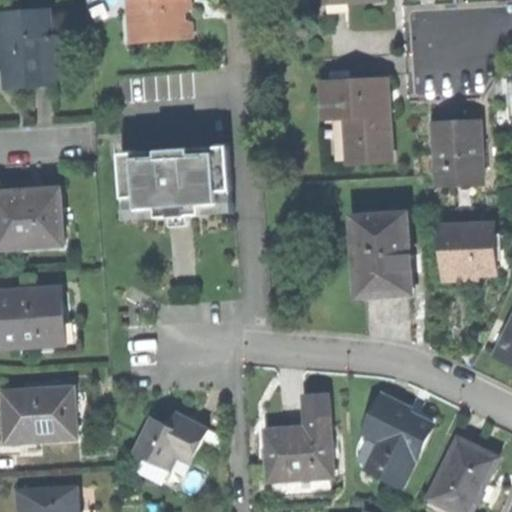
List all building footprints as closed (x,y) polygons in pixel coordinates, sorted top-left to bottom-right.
[(131,0),(134,39),(141,39),(139,0),(131,0)] [(139,0),(141,39),(185,36),(184,8),(179,8),(173,3),(173,0),(139,0)] [(185,36),(193,36),(191,0),(173,0),(173,3),(179,8),(184,8),(185,36)] [(5,14),(10,83),(34,82),(56,80),(53,33),(52,11),(5,14)] [(68,32),(53,33),(56,80),(71,79),(68,32)] [(383,78),(323,81),(325,115),(349,114),(351,158),(394,156),(391,107),(384,108),(383,92),(383,78)] [(335,157),(344,157),(343,120),(334,120),(335,157)] [(463,123),(439,124),(441,182),(487,181),(485,122),(463,123)] [(230,145),(122,152),(125,216),(141,215),(141,209),(159,208),(160,217),(183,215),(203,214),(202,204),(221,203),(221,210),(235,210),(235,200),(231,201),(230,187),(233,187),(230,145)] [(0,204),(1,218),(2,242),(21,241),(21,246),(65,244),(63,190),(44,191),(44,187),(28,188),(28,196),(0,197),(0,204)] [(357,215),(362,292),(386,290),(414,288),(412,266),(417,266),(416,251),(411,251),(408,212),(357,215)] [(446,224),(449,278),(461,278),(477,277),(477,271),(498,270),(496,222),(446,224)] [(0,309),(1,320),(2,346),(23,345),(66,343),(65,320),(63,289),(0,292),(0,309)] [(78,320),(65,320),(66,343),(23,345),(24,353),(80,350),(78,320)] [(511,327),(499,354),(511,359),(511,327)] [(75,388),(6,393),(7,415),(8,435),(39,433),(39,440),(78,438),(75,388)] [(310,394),(312,427),(335,425),(333,392),(310,394)] [(400,400),(387,393),(368,432),(383,440),(370,467),(407,485),(437,424),(411,411),(413,406),(400,400)] [(157,415),(138,447),(173,467),(180,453),(194,462),(212,430),(198,422),(185,415),(178,428),(157,415)] [(295,428),(271,429),(274,480),(338,476),(335,425),(312,427),(295,428)] [(9,442),(39,440),(39,433),(8,435),(9,442)] [(431,498),(461,511),(474,511),(487,486),(500,458),(460,439),(431,498)] [(22,511),(80,511),(81,511),(79,488),(22,492),(22,511)]
